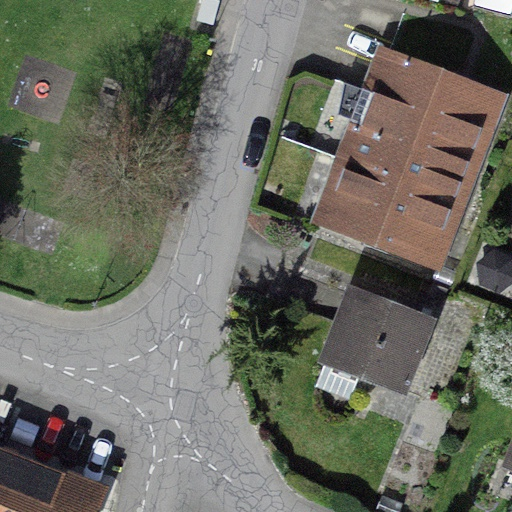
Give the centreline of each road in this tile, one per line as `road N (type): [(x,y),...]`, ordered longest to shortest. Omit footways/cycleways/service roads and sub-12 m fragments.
road 1 (residential): [(275,0),(157,402)]
road 2 (residential): [(0,348),(157,402)]
